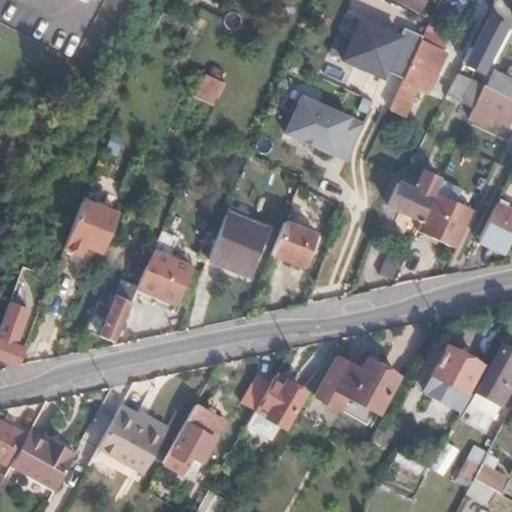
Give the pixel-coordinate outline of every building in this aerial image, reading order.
[(394,0),(417,14),(424,0),(394,0)] [(461,63),(483,74),(508,26),(486,15),(461,63)] [(402,78),(420,38),(421,35),(403,27),(399,36),(359,18),(341,59),(382,77),(385,71),(402,78)] [(402,78),(388,110),(405,118),(417,90),(429,95),(448,50),(420,38),(402,78)] [(482,86),(456,73),(446,94),(474,104),(482,86)] [(223,84),(205,74),(195,96),(214,106),(223,84)] [(511,93),(511,82),(497,76),(495,81),(486,76),(482,86),(509,99),(511,93)] [(511,93),(509,99),(482,86),(474,104),(473,105),(510,122),(511,123),(511,93)] [(347,160),(362,123),(301,97),(285,133),(347,160)] [(510,122),(473,105),(467,119),(485,128),(489,120),(507,128),(510,122)] [(121,154),(100,145),(94,160),(115,169),(121,154)] [(388,206),(421,222),(435,191),(440,180),(424,172),(415,191),(400,184),(388,206)] [(473,208),(435,191),(421,222),(418,229),(456,246),(473,208)] [(498,198),(496,204),(506,209),(509,203),(498,198)] [(68,237),(100,250),(116,213),(82,199),(68,237)] [(496,204),(478,242),(504,254),(511,237),(511,211),(506,209),(496,204)] [(226,212),(208,259),(250,275),(268,228),(226,212)] [(283,222),(272,253),(308,268),(320,236),(283,222)] [(393,278),(404,253),(392,248),(381,273),(393,278)] [(152,252),(137,286),(175,302),(191,268),(152,252)] [(85,329),(114,341),(137,286),(123,280),(111,307),(100,302),(96,312),(92,311),(85,329)] [(0,324),(0,357),(16,363),(23,347),(13,343),(21,324),(3,317),(0,324)] [(511,382),(511,350),(500,343),(475,388),(501,402),(511,382)] [(463,388),(477,364),(445,346),(431,372),(434,374),(425,392),(459,410),(469,392),(463,388)] [(335,354),(301,412),(313,418),(323,400),(341,410),(349,396),(377,412),(397,375),(368,359),(362,370),(335,354)] [(239,396),(255,406),(271,379),(256,369),(239,396)] [(255,406),(254,408),(280,425),(282,426),(304,391),(274,373),(271,379),(255,406)] [(501,402),(475,388),(467,403),(493,418),(501,402)] [(194,403),(161,461),(179,472),(188,456),(199,462),(213,439),(223,420),(194,403)] [(118,405),(114,413),(95,447),(128,466),(132,461),(143,468),(160,438),(165,429),(135,412),(134,414),(118,405)] [(280,425),(254,408),(244,424),(270,440),(280,425)] [(20,432),(0,421),(0,460),(3,462),(20,432)] [(49,446),(26,433),(8,466),(51,490),(73,453),(52,440),(49,446)] [(473,476),(466,488),(489,502),(495,489),(473,476)] [(192,511),(216,511),(224,499),(206,488),(193,510),(192,511)]
